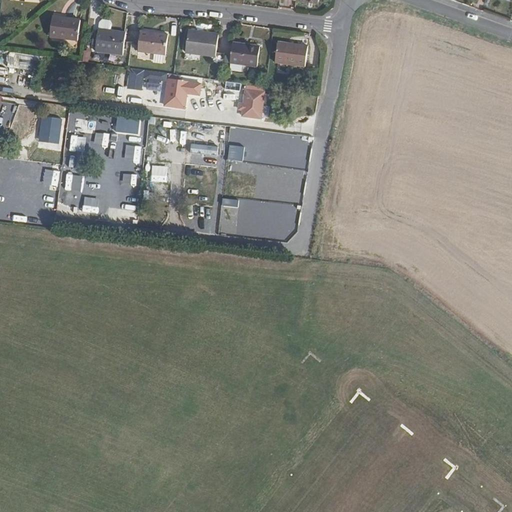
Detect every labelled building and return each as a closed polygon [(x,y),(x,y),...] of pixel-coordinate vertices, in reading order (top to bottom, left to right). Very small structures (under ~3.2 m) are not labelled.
[(79,40),(82,20),(54,16),(51,36),(79,40)] [(127,34),(99,30),(95,58),(123,62),(127,34)] [(139,52),(168,56),(172,36),(142,31),(139,52)] [(191,32),(188,53),(217,57),(220,35),(191,32)] [(230,71),(258,75),(262,48),(235,43),(230,71)] [(280,44),(277,63),(307,67),(309,47),(280,44)] [(35,72),(37,57),(8,52),(6,67),(35,72)] [(126,90),(142,90),(143,81),(166,82),(166,72),(127,70),(126,90)] [(186,95),(199,97),(200,83),(164,80),(162,107),(184,109),(186,95)] [(268,106),(263,106),(264,90),(242,89),(241,105),(239,105),(239,118),(268,119),(268,106)] [(120,134),(121,127),(112,126),(111,133),(120,134)] [(224,153),(225,142),(201,141),(201,152),(224,153)] [(0,176),(14,178),(14,161),(0,160),(0,176)] [(158,180),(159,166),(144,165),(144,180),(158,180)] [(227,174),(227,189),(240,189),(241,174),(227,174)] [(235,214),(235,199),(228,199),(227,214),(235,214)]
